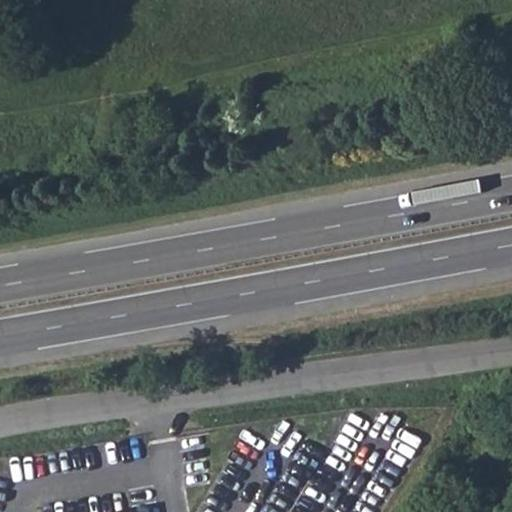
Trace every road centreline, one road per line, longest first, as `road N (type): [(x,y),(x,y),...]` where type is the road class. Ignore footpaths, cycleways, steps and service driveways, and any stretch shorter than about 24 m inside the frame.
road 1 (motorway): [(511,192),(0,284)]
road 2 (motorway): [(0,335),(511,244)]
road 3 (residential): [(0,423),(511,350)]
